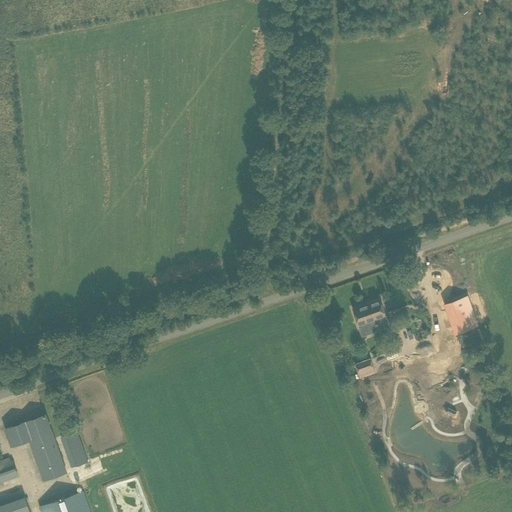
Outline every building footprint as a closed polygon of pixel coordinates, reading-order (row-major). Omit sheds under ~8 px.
[(444,303),(447,312),(455,334),(478,326),(471,304),(467,295),(444,303)] [(379,299),(352,308),(355,318),(362,336),(380,330),(376,319),(386,315),(379,299)] [(357,363),(362,376),(377,371),(372,357),(357,363)] [(376,374),(400,443),(411,473),(414,472),(418,482),(440,475),(437,464),(440,463),(430,433),(405,363),(376,374)] [(5,428),(9,437),(13,447),(29,441),(45,481),(67,472),(49,423),(45,414),(5,428)] [(104,468),(100,455),(88,458),(93,472),(104,468)] [(0,482),(18,476),(12,459),(10,460),(9,457),(0,460),(0,482)] [(90,511),(83,490),(39,505),(40,511),(90,511)] [(29,511),(24,496),(0,504),(0,511),(29,511)]
